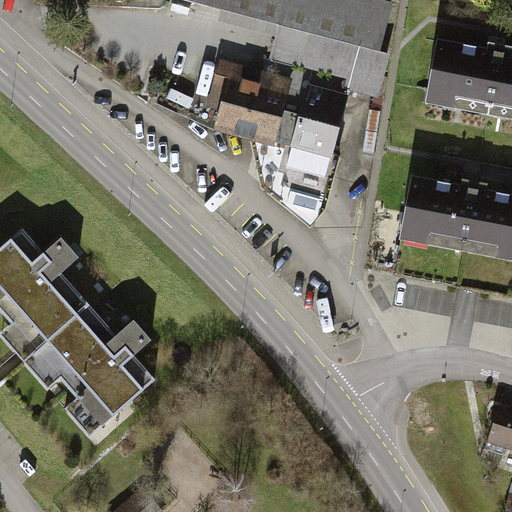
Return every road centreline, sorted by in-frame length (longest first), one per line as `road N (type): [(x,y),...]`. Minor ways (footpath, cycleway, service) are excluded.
road 1 (primary): [(0,67),(203,256),(338,409)]
road 2 (residential): [(338,409),(415,368),(452,362),(511,372)]
road 3 (primary): [(338,409),(408,511)]
